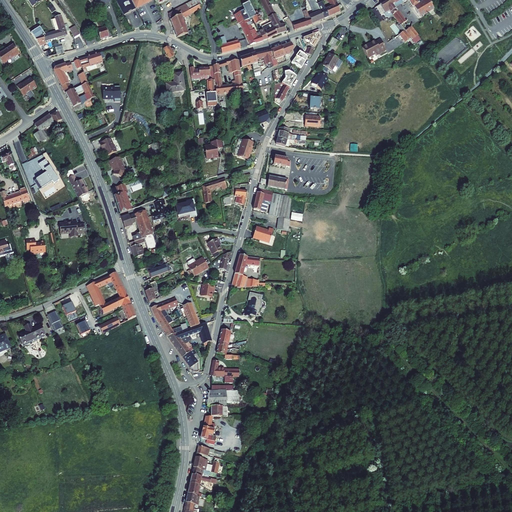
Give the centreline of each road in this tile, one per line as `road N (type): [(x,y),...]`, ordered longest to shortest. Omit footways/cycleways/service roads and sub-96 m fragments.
road 1 (residential): [(327,24),(264,144),(206,372),(193,383)]
road 2 (tertiary): [(42,65),(139,34),(220,58),(327,24)]
road 3 (track): [(511,475),(372,331)]
road 4 (secondary): [(60,100),(92,163),(126,265)]
road 5 (residential): [(126,265),(0,320)]
